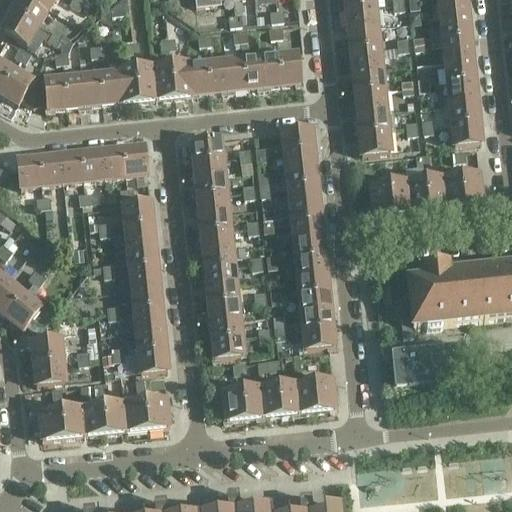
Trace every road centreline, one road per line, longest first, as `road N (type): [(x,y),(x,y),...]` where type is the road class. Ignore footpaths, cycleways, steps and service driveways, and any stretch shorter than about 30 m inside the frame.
road 1 (residential): [(201,457),(358,440),(344,245)]
road 2 (residential): [(164,128),(201,457)]
road 3 (residential): [(490,0),(511,195)]
road 4 (residential): [(21,474),(201,457)]
road 5 (residential): [(164,128),(332,111)]
road 6 (residential): [(344,245),(511,225)]
road 7 (residential): [(0,127),(32,141),(164,128)]
road 8 (residential): [(344,245),(332,111)]
road 9 (residential): [(21,474),(10,366),(0,349)]
